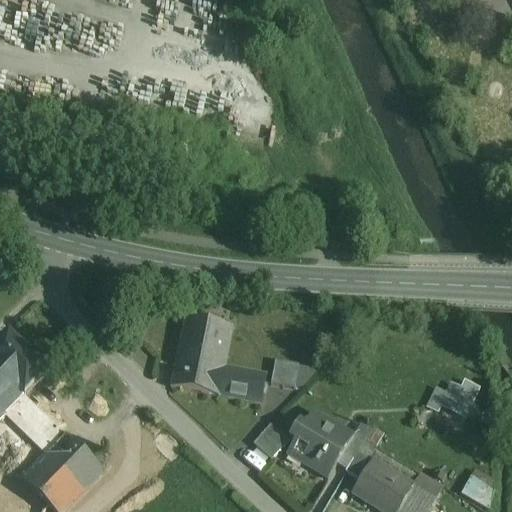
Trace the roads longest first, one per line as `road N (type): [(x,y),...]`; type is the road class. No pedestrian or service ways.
road 1 (secondary): [(511,291),(272,277),(58,242)]
road 2 (unclassified): [(276,511),(60,307),(49,284),(58,242)]
